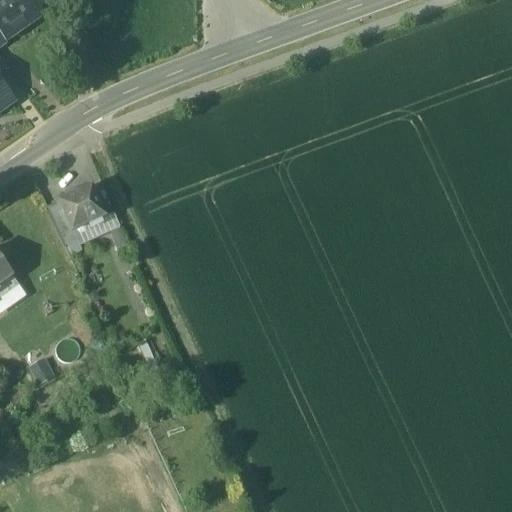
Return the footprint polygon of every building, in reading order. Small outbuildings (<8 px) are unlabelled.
[(0,0),(0,36),(5,44),(42,18),(29,0),(0,0)] [(0,112),(14,103),(0,83),(0,112)] [(90,189),(75,196),(73,192),(65,196),(67,200),(57,204),(58,206),(71,234),(72,234),(104,219),(90,189)] [(71,234),(58,206),(47,211),(64,248),(67,247),(76,243),(72,234),(71,234)] [(104,219),(72,234),(76,243),(78,247),(109,233),(117,229),(120,228),(114,215),(104,219)] [(76,243),(67,247),(71,256),(80,252),(78,247),(76,243)] [(0,262),(0,285),(11,278),(0,262)] [(30,367),(36,381),(50,374),(45,361),(30,367)] [(178,367),(168,372),(180,398),(190,394),(178,367)]
